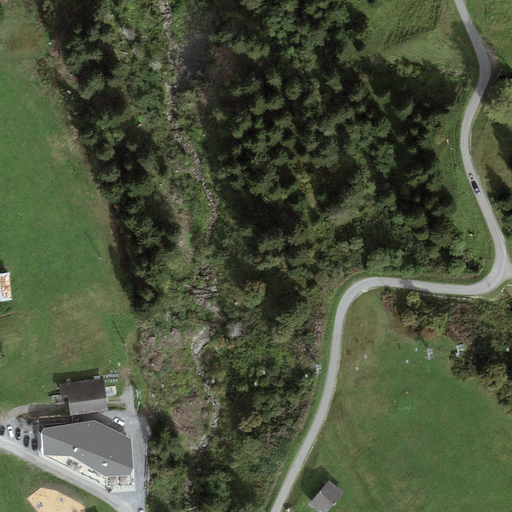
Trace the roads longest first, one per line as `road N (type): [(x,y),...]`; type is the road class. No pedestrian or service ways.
road 1 (unclassified): [(275,511),(317,422),(347,297),(381,282),(481,287),(500,263),(498,237),(467,162),(467,118),(483,65),(458,0)]
road 2 (unclassified): [(0,445),(124,511)]
